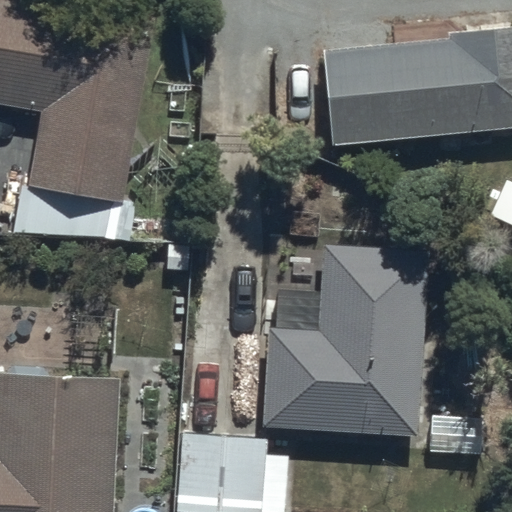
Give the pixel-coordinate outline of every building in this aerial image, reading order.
[(123,196),(157,14),(88,0),(0,0),(0,99),(37,107),(12,232),(126,238),(134,198),(123,196)] [(511,122),(511,23),(446,29),(446,34),(323,44),(331,138),(511,122)] [(413,428),(427,243),(322,238),(315,325),(264,321),(257,416),(413,428)] [(113,511),(120,371),(0,364),(0,511),(113,511)] [(209,511),(260,511),(265,433),(180,428),(175,510),(209,511)]
